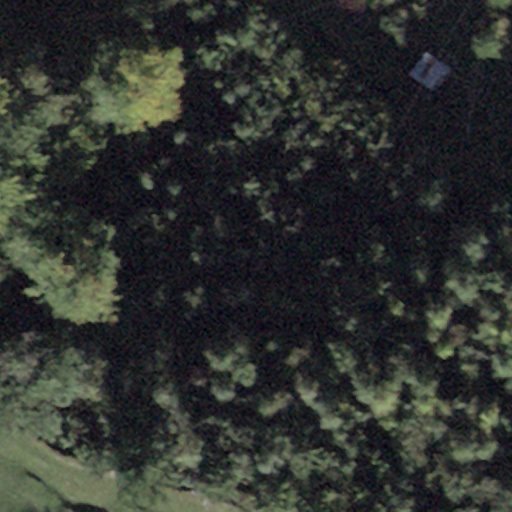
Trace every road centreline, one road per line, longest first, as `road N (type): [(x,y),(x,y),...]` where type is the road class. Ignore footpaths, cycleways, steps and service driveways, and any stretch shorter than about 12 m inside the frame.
road 1 (track): [(288,0),(424,119),(511,179)]
road 2 (track): [(0,436),(86,487),(178,511)]
